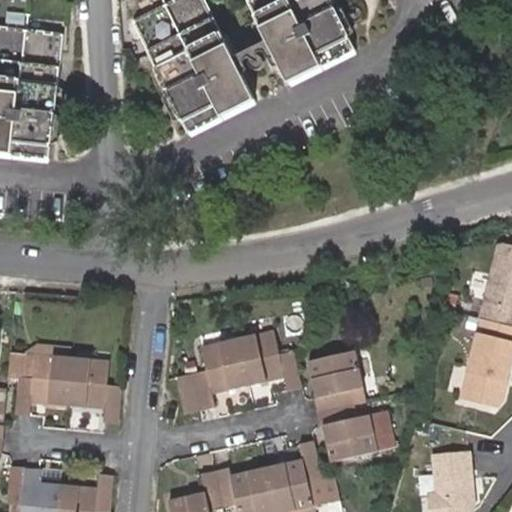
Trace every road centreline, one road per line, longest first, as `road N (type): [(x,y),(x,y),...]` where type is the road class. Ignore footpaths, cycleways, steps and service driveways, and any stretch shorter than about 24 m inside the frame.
road 1 (residential): [(109,178),(181,156),(358,68),(403,32),(417,0)]
road 2 (residential): [(157,271),(291,253),(511,189)]
road 3 (residential): [(157,271),(143,453)]
road 4 (residential): [(109,178),(97,0)]
road 5 (residential): [(301,417),(143,453)]
road 6 (residential): [(143,453),(18,442)]
